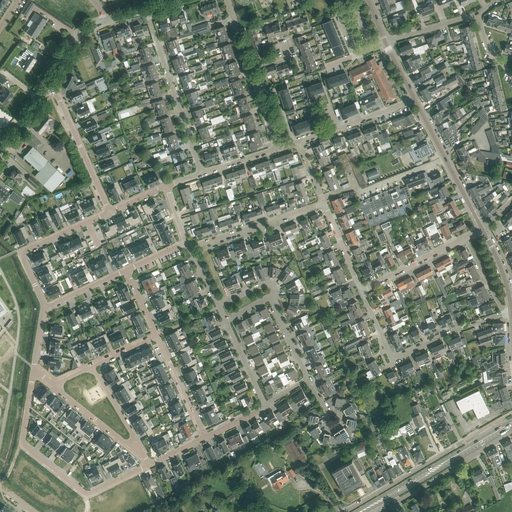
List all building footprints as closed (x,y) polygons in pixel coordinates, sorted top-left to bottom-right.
[(29,0),(21,12),(26,16),(35,4),(29,0)] [(379,0),(383,9),(390,6),(389,5),(394,4),(392,0),(379,0)] [(386,15),(390,13),(389,11),(395,9),(396,11),(405,8),(403,0),(394,4),(389,5),(390,6),(383,9),(385,13),(386,15)] [(429,5),(426,6),(429,14),(436,12),(435,11),(436,10),(431,0),(428,2),(429,5)] [(209,4),(212,13),(216,12),(216,14),(219,13),(216,2),(209,4)] [(204,16),(212,13),(209,4),(201,7),(204,16)] [(429,14),(426,6),(422,7),(421,4),(417,6),(420,12),(422,16),(423,17),(429,14)] [(400,16),(390,20),(393,26),(406,21),(404,15),(406,14),(405,11),(399,13),(400,16)] [(26,33),(35,38),(47,20),(35,12),(23,30),(26,33)] [(184,12),(178,14),(180,22),(186,20),(184,12)] [(178,14),(172,16),(174,24),(180,22),(178,14)] [(303,26),(309,24),(306,14),(303,15),(304,18),(300,19),(303,26)] [(492,27),(496,17),(496,15),(492,14),(491,18),(489,17),(486,24),(492,27)] [(293,21),(296,28),(303,26),(300,19),(300,17),(293,19),(293,21)] [(493,26),(499,27),(501,21),(498,20),(498,18),(496,17),(492,27),(493,26)] [(160,21),(162,28),(163,31),(166,30),(169,38),(176,37),(174,31),(171,32),(169,26),(166,18),(160,21)] [(289,31),(296,28),(293,21),(293,19),(289,20),(290,22),(287,23),(289,31)] [(324,28),(334,24),(332,20),(322,23),(324,28)] [(504,30),(507,21),(505,20),(504,22),(501,21),(499,27),(504,29),(504,30)] [(276,26),(273,27),(275,35),(279,34),(280,36),(283,35),(280,28),(279,22),(275,23),(276,26)] [(194,34),(199,32),(210,28),(208,23),(192,28),(193,32),(194,34)] [(290,33),(289,31),(287,23),(283,25),(284,27),(280,28),(283,35),(290,33)] [(141,38),(141,36),(148,34),(145,26),(141,27),(140,24),(134,27),(136,34),(138,40),(135,41),(136,43),(137,47),(141,46),(139,39),(141,38)] [(335,29),(334,24),(324,28),(326,33),(335,29)] [(121,28),(124,37),(125,40),(131,37),(128,26),(121,28)] [(215,33),(216,36),(226,33),(224,26),(212,30),(213,34),(215,33)] [(272,37),(275,35),(273,27),(269,28),(268,26),(265,27),(269,40),(272,39),(272,37)] [(464,34),(463,34),(461,35),(472,32),(471,26),(460,28),(461,32),(464,31),(464,34)] [(247,30),(250,37),(259,34),(258,30),(256,31),(255,27),(247,30)] [(121,28),(115,31),(118,38),(121,37),(121,38),(124,37),(121,28)] [(337,34),(335,29),(326,33),(328,38),(337,34)] [(116,48),(110,32),(101,35),(103,43),(105,48),(108,47),(109,50),(113,49),(115,56),(116,55),(117,58),(116,58),(117,61),(121,59),(117,47),(116,48)] [(472,32),(461,35),(462,41),(466,40),(473,38),(471,32),(472,32)] [(226,33),(216,36),(219,35),(220,39),(217,39),(218,42),(228,39),(226,33)] [(433,37),(428,39),(430,47),(437,45),(435,41),(443,38),(441,33),(433,36),(433,37)] [(250,37),(252,44),(261,40),(260,37),(259,34),(250,37)] [(339,39),(337,34),(328,38),(330,42),(339,39)] [(294,38),(297,45),(306,42),(305,39),(303,40),(302,36),(294,38)] [(463,47),(474,44),(473,38),(466,40),(467,43),(462,44),(463,47)] [(177,46),(179,45),(180,45),(179,42),(178,42),(177,39),(167,42),(169,49),(177,46)] [(330,42),(332,47),(341,43),(339,39),(330,42)] [(256,50),(260,48),(264,47),(261,40),(252,44),(254,50),(256,50)] [(300,48),(301,51),(309,49),(308,45),(311,44),(310,41),(306,42),(297,45),(298,48),(300,48)] [(343,48),(341,43),(332,47),(334,52),(343,48)] [(222,54),(224,53),(232,50),(230,44),(220,47),(222,54)] [(413,50),(411,44),(400,48),(402,55),(413,50)] [(465,53),(469,52),(476,50),(474,44),(463,47),(465,53)] [(102,54),(99,45),(91,48),(97,63),(98,63),(100,66),(104,64),(106,63),(104,59),(102,54)] [(179,45),(177,46),(169,49),(171,55),(181,51),(179,45)] [(141,53),(142,56),(150,53),(148,47),(137,50),(138,53),(141,53)] [(345,53),(343,48),(334,52),(336,57),(345,53)] [(24,52),(27,54),(24,59),(26,60),(22,67),(28,72),(32,66),(32,67),(33,64),(34,63),(36,61),(35,61),(36,60),(31,57),(33,53),(27,49),(24,52)] [(300,56),(301,59),(315,55),(314,51),(311,52),(309,49),(301,51),(302,55),(300,56)] [(234,56),(232,50),(224,53),(222,54),(224,60),(234,56)] [(152,59),(150,53),(142,56),(137,57),(139,64),(152,59)] [(304,61),(306,65),(314,62),(313,59),(316,58),(315,55),(301,59),(302,62),(304,61)] [(410,73),(416,69),(420,68),(420,67),(418,62),(422,60),(419,55),(411,58),(408,59),(404,61),(410,73)] [(173,60),(175,66),(183,63),(185,63),(183,56),(173,60)] [(468,61),(469,64),(480,61),(479,62),(477,56),(469,58),(469,60),(468,61)] [(374,74),(382,70),(380,66),(378,67),(374,58),(367,61),(368,64),(374,74)] [(104,64),(100,66),(102,71),(117,65),(115,60),(105,64),(104,64)] [(226,72),(231,70),(238,68),(236,61),(225,65),(225,68),(226,72)] [(447,61),(444,63),(432,69),(434,73),(446,67),(449,65),(451,65),(451,62),(448,63),(447,61)] [(469,64),(461,66),(462,69),(466,68),(473,67),(474,70),(481,68),(480,61),(469,64)] [(315,66),(314,62),(306,65),(307,69),(305,69),(306,73),(319,68),(318,65),(315,66)] [(185,63),(183,63),(175,66),(177,73),(187,69),(186,66),(185,63)] [(290,63),(283,65),(285,72),(286,74),(289,73),(289,71),(292,70),(290,63)] [(145,74),(148,73),(155,70),(153,64),(143,67),(145,74)] [(370,76),(374,74),(368,64),(360,67),(364,76),(369,73),(370,76)] [(275,65),(269,67),(271,74),(272,77),(275,76),(274,73),(278,72),(279,77),(276,67),(275,65)] [(283,65),(276,67),(279,77),(282,75),(282,73),(285,72),(283,65)] [(262,70),(265,79),(268,78),(268,76),(271,74),(269,67),(262,70)] [(356,79),(364,76),(360,67),(349,72),(351,75),(348,76),(352,85),(358,83),(356,79)] [(484,72),(485,76),(497,73),(496,67),(484,70),(484,72)] [(238,68),(231,70),(232,74),(229,74),(230,77),(240,74),(238,68)] [(147,80),(158,77),(155,70),(148,73),(145,74),(143,75),(144,78),(144,81),(147,80)] [(375,77),(379,85),(387,81),(382,70),(374,74),(370,76),(372,79),(375,77)] [(181,76),(183,83),(191,80),(194,79),(192,73),(181,76)] [(349,82),(346,73),(340,74),(343,83),(349,82)] [(420,73),(412,77),(415,83),(427,77),(425,74),(422,76),(420,73)] [(487,82),(490,81),(497,80),(496,74),(497,74),(497,73),(485,76),(487,76),(488,79),(486,79),(487,82)] [(68,74),(62,85),(64,86),(65,87),(66,88),(66,87),(68,88),(69,89),(70,87),(71,87),(72,88),(71,88),(73,92),(85,86),(84,83),(75,86),(74,85),(72,84),(75,78),(73,77),(72,76),(71,76),(69,75),(68,74)] [(338,85),(343,83),(340,74),(335,76),(338,85)] [(422,96),(425,101),(432,97),(431,95),(439,92),(457,83),(461,87),(465,84),(458,74),(447,81),(443,83),(444,85),(440,87),(422,96)] [(330,78),(333,87),(338,85),(335,76),(330,78)] [(422,96),(440,87),(444,85),(443,83),(447,81),(444,76),(441,77),(440,76),(435,79),(438,84),(428,89),(427,87),(419,91),(422,96)] [(328,89),(333,87),(330,78),(325,80),(328,89)] [(194,79),(191,80),(183,83),(185,89),(196,86),(194,79)] [(232,89),(235,88),(242,86),(240,79),(230,83),(232,89)] [(96,85),(94,81),(85,85),(87,89),(96,85)] [(379,85),(381,90),(378,92),(380,95),(391,89),(387,81),(379,85)] [(148,92),(151,91),(159,88),(157,82),(146,86),(148,92)] [(324,91),(321,82),(316,84),(319,93),(324,91)] [(287,84),(278,87),(279,92),(288,89),(287,84)] [(316,84),(311,86),(314,95),(319,93),(316,84)] [(13,95),(5,89),(1,85),(0,86),(0,90),(3,93),(0,96),(1,96),(0,98),(0,100),(6,105),(13,95)] [(244,92),(242,86),(235,88),(232,89),(234,96),(244,92)] [(306,88),(309,97),(314,95),(311,86),(306,88)] [(489,94),(493,93),(500,91),(499,86),(490,88),(491,90),(488,91),(489,94)] [(161,95),(159,88),(151,91),(148,92),(151,98),(161,95)] [(290,95),(288,89),(279,92),(279,93),(280,93),(281,98),(290,95)] [(376,100),(379,99),(375,89),(371,91),(372,93),(367,96),(372,106),(378,103),(376,100)] [(395,97),(391,89),(380,95),(381,97),(384,96),(387,101),(395,97)] [(81,91),(70,96),(71,99),(72,101),(73,103),(85,99),(81,91)] [(187,94),(189,100),(197,98),(196,94),(198,93),(197,91),(187,94)] [(491,100),(493,99),(501,97),(500,91),(493,93),(489,94),(490,96),(489,98),(489,100),(491,100)] [(292,100),(290,95),(281,98),(283,103),(292,100)] [(358,100),(362,107),(365,106),(366,109),(372,106),(367,96),(358,100)] [(239,103),(240,106),(248,103),(246,97),(236,100),(237,103),(239,103)] [(492,106),(496,105),(504,103),(503,103),(501,97),(493,99),(491,100),(492,106)] [(198,101),(197,98),(189,100),(191,107),(202,103),(201,100),(198,101)] [(76,109),(80,118),(91,113),(87,105),(92,103),(90,99),(82,103),(83,106),(80,107),(80,108),(76,109)] [(154,109),(157,108),(165,106),(163,99),(152,103),(154,109)] [(444,120),(451,115),(449,112),(444,114),(441,110),(447,107),(443,99),(437,103),(441,110),(432,116),(437,124),(444,120)] [(284,108),(285,108),(294,105),(292,100),(283,103),(285,108),(284,108)] [(350,106),(353,115),(358,113),(357,109),(360,108),(358,101),(354,102),(355,104),(350,106)] [(250,110),(248,103),(240,106),(238,107),(240,113),(250,110)] [(505,109),(504,103),(496,105),(492,106),(493,110),(497,109),(497,111),(505,109)] [(295,110),(294,105),(285,108),(286,113),(295,110)] [(165,106),(157,108),(158,112),(155,113),(156,116),(167,112),(165,106)] [(350,106),(345,108),(348,117),(348,116),(353,115),(350,106)] [(193,112),(195,118),(203,115),(205,114),(203,108),(193,112)] [(339,108),(335,110),(337,117),(341,115),(343,119),(348,117),(345,108),(340,109),(339,108)] [(481,118),(486,113),(483,108),(477,114),(481,118)] [(460,109),(451,115),(454,120),(460,116),(461,117),(464,115),(460,109)] [(391,126),(394,125),(395,126),(404,123),(406,127),(416,122),(412,113),(405,117),(404,115),(387,122),(389,127),(391,126)] [(91,117),(92,120),(83,124),(84,127),(84,128),(85,128),(86,132),(97,127),(95,122),(98,120),(96,114),(91,117)] [(205,114),(203,115),(195,118),(197,124),(210,120),(209,118),(207,119),(205,114)] [(245,120),(246,123),(254,121),(252,114),(242,118),(243,121),(245,120)] [(52,119),(46,115),(34,129),(41,136),(44,132),(42,130),(46,125),(53,130),(58,124),(52,120),(52,119)] [(162,123),(163,126),(171,123),(168,117),(158,120),(159,123),(162,123)] [(313,119),(307,120),(310,129),(316,128),(313,119)] [(305,131),(310,129),(307,120),(302,122),(305,131)] [(449,120),(438,126),(441,132),(440,132),(450,127),(449,126),(452,125),(449,120)] [(256,127),(254,121),(246,123),(242,125),(245,131),(256,127)] [(302,122),(297,124),(300,133),(305,131),(302,122)] [(171,123),(163,126),(164,129),(161,130),(162,133),(173,129),(171,123)] [(440,132),(444,139),(451,135),(450,132),(452,131),(451,130),(456,127),(454,123),(452,125),(449,126),(450,127),(440,132)] [(300,133),(297,124),(292,126),(295,135),(300,133)] [(199,129),(201,135),(209,133),(208,129),(210,129),(209,125),(199,129)] [(370,128),(374,138),(378,137),(380,140),(383,139),(381,133),(379,134),(376,126),(373,127),(372,126),(370,126),(370,127),(370,128)] [(367,129),(364,130),(368,141),(374,138),(370,128),(369,128),(369,127),(368,127),(367,128),(366,128),(367,129)] [(418,141),(424,137),(421,130),(414,134),(413,134),(412,130),(405,132),(407,136),(405,137),(406,142),(416,138),(418,141)] [(89,139),(91,143),(92,145),(95,144),(96,146),(114,138),(106,141),(102,133),(103,133),(103,132),(96,135),(92,137),(89,139)] [(247,136),(249,142),(250,142),(260,138),(258,132),(247,136)] [(360,132),(354,134),(357,143),(360,142),(361,143),(364,142),(360,132)] [(444,139),(448,147),(450,146),(451,147),(454,146),(454,144),(455,143),(455,142),(459,140),(457,138),(458,137),(456,134),(457,133),(456,132),(451,135),(444,139)] [(32,147),(23,157),(27,160),(39,171),(34,176),(51,192),(65,177),(36,150),(42,143),(34,137),(31,133),(24,140),(32,147)] [(210,136),(209,133),(201,135),(203,142),(214,138),(213,135),(210,136)] [(166,144),(168,143),(176,140),(174,134),(164,138),(162,139),(163,141),(165,140),(166,144)] [(354,134),(348,136),(352,147),(354,146),(354,144),(357,143),(354,134)] [(340,137),(337,138),(337,137),(336,137),(334,138),(334,139),(335,142),(332,143),(334,147),(334,148),(339,146),(340,145),(341,147),(347,145),(343,137),(340,138),(340,137)] [(262,145),(260,138),(250,142),(251,146),(250,146),(251,151),(256,149),(256,147),(262,145)] [(176,140),(168,143),(170,146),(167,147),(168,150),(179,147),(176,140)] [(398,149),(402,148),(404,147),(402,141),(396,143),(398,149)] [(228,144),(229,147),(232,155),(238,153),(234,142),(228,144)] [(415,147),(409,150),(415,162),(433,153),(427,142),(422,145),(421,144),(415,147)] [(100,149),(96,151),(98,157),(102,155),(103,157),(110,154),(109,152),(108,149),(111,148),(109,143),(99,147),(99,148),(100,148),(100,149)] [(500,154),(496,143),(491,145),(492,148),(491,152),(500,154)] [(225,157),(232,155),(229,147),(228,144),(222,147),(225,157)] [(456,150),(459,155),(467,151),(463,144),(459,146),(460,148),(456,150)] [(313,147),(316,153),(325,150),(324,147),(321,148),(320,145),(313,147)] [(210,150),(211,153),(214,161),(220,159),(217,148),(210,150)] [(185,158),(183,150),(175,153),(172,154),(173,158),(176,157),(177,160),(185,158)] [(317,157),(319,159),(328,156),(325,150),(316,153),(316,154),(315,154),(316,157),(317,157)] [(207,163),(214,161),(211,153),(208,154),(207,151),(204,152),(207,163)] [(459,162),(463,161),(463,160),(466,159),(467,160),(469,159),(471,159),(476,158),(479,157),(482,157),(483,151),(480,151),(479,153),(476,154),(476,153),(469,156),(467,151),(459,155),(462,161),(459,162)] [(293,155),(293,152),(286,154),(289,163),(298,161),(296,154),(293,155)] [(500,154),(491,152),(490,159),(503,161),(500,154)] [(340,161),(341,165),(344,171),(344,170),(345,170),(346,173),(353,170),(354,172),(360,169),(354,156),(353,156),(348,159),(345,153),(338,156),(339,158),(340,161)] [(286,154),(280,157),(283,165),(289,163),(289,164),(289,163),(286,154)] [(109,161),(101,164),(104,171),(115,166),(113,162),(117,160),(115,155),(107,158),(109,161)] [(321,166),(328,163),(330,162),(328,156),(319,159),(320,163),(319,163),(320,166),(321,166)] [(277,168),(283,165),(280,157),(274,159),(277,168)] [(463,161),(459,162),(462,170),(469,166),(467,161),(471,160),(471,159),(476,158),(471,159),(469,159),(467,160),(466,159),(463,160),(463,161)] [(272,171),(269,160),(263,162),(266,173),(272,171)] [(181,172),(181,171),(189,169),(186,162),(179,164),(179,165),(176,166),(177,169),(180,168),(181,172)] [(256,164),(259,172),(260,175),(266,173),(263,162),(256,164)] [(256,164),(250,167),(253,176),(256,175),(255,173),(259,172),(256,164)] [(324,172),(327,178),(335,174),(332,168),(334,168),(333,164),(325,168),(327,171),(324,172)] [(239,170),(241,178),(245,177),(245,178),(248,177),(245,168),(239,170)] [(11,181),(12,179),(17,183),(21,179),(19,177),(22,174),(16,169),(12,173),(10,171),(6,176),(11,180),(10,180),(11,181)] [(376,169),(367,173),(370,180),(379,177),(376,169)] [(159,170),(158,171),(155,172),(156,175),(146,179),(145,179),(149,187),(159,182),(160,182),(158,177),(161,176),(159,170)] [(239,170),(233,172),(235,180),(241,178),(239,170)] [(236,184),(235,180),(233,172),(226,174),(230,186),(236,184)] [(428,177),(429,176),(429,175),(426,175),(425,172),(423,173),(406,179),(409,188),(429,181),(430,180),(428,177)] [(429,176),(428,177),(430,180),(429,181),(431,185),(423,188),(425,192),(435,187),(433,184),(435,183),(443,179),(439,172),(431,175),(431,176),(429,176)] [(329,184),(336,181),(338,180),(335,174),(327,178),(329,184)] [(128,179),(133,190),(139,188),(137,185),(140,183),(137,175),(128,179)] [(472,198),(473,198),(485,193),(484,192),(489,189),(492,188),(489,182),(487,177),(479,175),(482,183),(468,190),(472,198)] [(30,176),(27,180),(36,188),(39,184),(30,176)] [(215,178),(218,185),(221,184),(221,186),(225,185),(222,176),(215,178)] [(215,178),(209,180),(211,188),(212,190),(216,189),(215,186),(218,185),(215,178)] [(133,190),(128,179),(119,183),(123,191),(126,190),(127,193),(133,190)] [(212,190),(211,188),(209,180),(203,182),(206,192),(212,190)] [(338,180),(336,181),(329,184),(332,190),(340,186),(338,180)] [(122,193),(117,181),(113,183),(115,185),(108,188),(110,193),(112,197),(113,200),(119,198),(118,195),(122,193)] [(296,184),(298,190),(304,188),(302,182),(296,184)] [(400,189),(398,185),(395,187),(397,191),(401,200),(403,206),(406,214),(413,211),(409,203),(405,205),(403,199),(407,197),(404,188),(400,189)] [(0,197),(0,198),(0,197),(0,200),(2,202),(4,201),(8,196),(9,197),(18,204),(22,198),(13,191),(10,195),(9,194),(0,186),(0,197)] [(183,196),(190,193),(190,190),(191,189),(190,186),(181,190),(183,196)] [(440,188),(439,186),(429,191),(432,196),(439,192),(442,197),(449,194),(445,186),(440,188)] [(307,195),(304,188),(298,190),(290,193),(291,196),(299,194),(300,197),(307,195)] [(391,193),(395,203),(397,208),(400,216),(406,214),(403,206),(399,207),(397,202),(401,200),(397,191),(394,192),(392,188),(389,189),(391,193)] [(473,198),(475,203),(481,199),(480,198),(486,195),(487,194),(487,193),(490,192),(489,189),(484,192),(485,193),(473,198)] [(263,194),(269,192),(268,190),(259,193),(262,204),(266,203),(263,194)] [(383,192),(385,196),(389,205),(391,211),(394,218),(400,216),(397,208),(393,210),(391,204),(395,203),(391,193),(388,194),(386,190),(383,192)] [(183,196),(185,202),(192,199),(190,193),(183,196)] [(385,213),(388,220),(394,218),(391,211),(387,212),(385,207),(389,205),(385,196),(382,197),(380,193),(377,194),(379,198),(383,208),(385,213)] [(482,201),(481,199),(475,203),(478,208),(484,205),(492,199),(494,197),(491,194),(484,198),(485,200),(482,201)] [(495,202),(501,196),(499,194),(496,196),(496,195),(494,197),(492,199),(495,202)] [(300,204),(301,207),(307,205),(306,202),(309,201),(307,195),(300,197),(299,197),(300,200),(301,200),(302,203),(300,204)] [(373,201),(377,210),(379,216),(382,222),(388,220),(385,213),(381,215),(379,209),(383,208),(379,198),(376,199),(374,195),(371,197),(373,201)] [(98,204),(94,197),(86,201),(91,211),(96,208),(95,206),(98,204)] [(332,201),(334,207),(343,203),(341,197),(338,199),(338,198),(332,201)] [(373,218),(376,225),(382,222),(379,216),(375,217),(373,212),(377,210),(373,201),(370,202),(368,198),(365,199),(367,203),(371,213),(373,218)] [(193,203),(192,199),(185,202),(187,208),(191,207),(191,210),(206,205),(205,202),(198,205),(197,202),(193,203)] [(149,202),(141,206),(146,214),(147,214),(154,210),(152,207),(156,205),(154,200),(152,201),(151,200),(149,201),(149,202)] [(276,204),(273,205),(275,212),(281,210),(279,203),(278,200),(275,201),(276,204)] [(359,202),(370,227),(376,225),(373,218),(369,220),(367,214),(371,213),(367,203),(364,204),(362,200),(359,202)] [(449,207),(450,210),(456,207),(453,200),(447,203),(448,204),(444,206),(445,209),(449,207)] [(85,213),(91,211),(86,201),(81,203),(80,201),(77,203),(79,208),(80,208),(81,210),(83,209),(85,213)] [(279,203),(281,210),(287,208),(285,201),(279,203)] [(275,212),(273,205),(272,202),(269,203),(270,206),(266,207),(269,214),(275,212)] [(343,203),(334,207),(337,213),(343,210),(342,208),(345,206),(343,203)] [(431,205),(434,213),(439,211),(438,209),(439,208),(437,203),(436,203),(431,205)] [(492,215),(498,209),(492,204),(487,209),(486,209),(492,215)] [(346,211),(347,214),(361,208),(360,205),(356,207),(346,211)] [(434,213),(431,205),(425,207),(426,211),(428,211),(433,224),(438,222),(434,213)] [(254,207),(257,218),(264,216),(262,209),(258,210),(257,206),(254,207)] [(487,219),(492,215),(486,209),(487,209),(484,206),(479,210),(487,219)] [(54,208),(55,210),(50,212),(55,225),(61,222),(60,220),(63,218),(58,207),(54,208)] [(69,208),(75,221),(80,219),(80,218),(81,218),(79,215),(82,214),(81,210),(80,208),(79,208),(71,212),(69,207),(69,208)] [(252,212),(249,213),(251,220),(257,218),(254,207),(251,208),(252,212)] [(456,207),(450,210),(452,213),(448,215),(449,218),(453,216),(454,217),(460,214),(456,207)] [(70,223),(75,221),(69,208),(61,211),(66,222),(69,220),(70,223)] [(132,216),(128,218),(132,225),(132,226),(141,222),(135,209),(130,212),(132,216)] [(154,210),(147,214),(151,222),(162,217),(159,212),(155,214),(154,210)] [(17,218),(15,221),(16,224),(25,220),(21,211),(18,216),(17,218)] [(45,212),(45,214),(40,217),(41,219),(46,229),(46,230),(52,227),(52,226),(50,222),(53,221),(48,211),(45,212)] [(245,222),(251,220),(249,213),(247,214),(246,213),(242,214),(245,222)] [(230,215),(231,217),(234,226),(240,224),(238,216),(234,217),(234,214),(230,215)] [(318,214),(311,217),(315,226),(319,225),(318,224),(321,223),(320,220),(324,218),(323,215),(319,217),(318,214)] [(339,217),(341,223),(350,219),(347,214),(345,215),(339,217)] [(123,215),(118,217),(123,229),(132,225),(128,218),(125,219),(123,215)] [(501,221),(507,227),(507,228),(511,223),(511,224),(511,223),(504,216),(505,217),(501,221)] [(115,224),(112,226),(115,233),(115,232),(123,229),(118,217),(113,220),(115,224)] [(225,219),(225,221),(227,228),(234,226),(231,217),(225,219)] [(225,221),(225,219),(224,218),(218,220),(221,230),(227,228),(225,221)] [(42,232),(36,219),(30,222),(30,223),(27,224),(31,232),(34,230),(36,235),(42,232)] [(311,229),(307,219),(301,222),(303,228),(306,227),(307,230),(311,229)] [(341,223),(344,229),(350,226),(352,225),(350,219),(341,223)] [(365,222),(367,222),(366,219),(361,221),(353,224),(354,227),(353,228),(365,222)] [(164,220),(154,225),(156,230),(167,225),(164,220)] [(458,220),(454,222),(456,227),(450,230),(452,234),(466,227),(463,220),(459,222),(458,220)] [(383,230),(392,226),(390,221),(381,225),(383,230)] [(364,227),(363,225),(367,223),(367,222),(365,222),(353,228),(354,230),(346,233),(347,236),(346,237),(347,240),(357,236),(355,230),(364,227)] [(106,223),(101,225),(107,238),(116,234),(115,232),(115,233),(112,226),(108,227),(106,223)] [(207,224),(208,227),(210,234),(217,231),(214,223),(211,225),(210,223),(207,224)] [(296,223),(290,226),(292,232),(298,230),(296,223)] [(440,227),(445,237),(451,234),(447,224),(440,227)] [(167,225),(156,230),(158,235),(169,230),(167,225)] [(429,226),(425,228),(429,235),(430,238),(432,237),(435,242),(442,239),(437,229),(435,225),(430,228),(429,226)] [(20,230),(14,233),(19,244),(25,241),(24,239),(29,237),(24,226),(19,228),(20,230)] [(294,235),(292,232),(290,226),(284,228),(286,234),(287,234),(288,237),(294,235)] [(208,227),(202,229),(204,236),(210,234),(208,227)] [(198,238),(204,236),(202,229),(195,231),(198,238)] [(169,230),(158,235),(161,240),(171,235),(169,230)] [(286,239),(284,235),(285,237),(282,238),(280,232),(276,233),(276,234),(275,235),(278,244),(283,242),(284,245),(288,244),(286,239)] [(418,234),(419,238),(421,241),(425,249),(428,247),(427,246),(430,245),(426,238),(424,239),(421,232),(418,234)] [(273,245),(278,244),(275,235),(273,235),(273,234),(269,236),(271,242),(268,243),(267,241),(271,250),(274,249),(273,245)] [(306,240),(307,243),(316,239),(319,244),(322,242),(328,240),(326,234),(320,237),(318,238),(317,235),(316,236),(308,239),(306,240)] [(171,235),(161,240),(163,245),(170,242),(171,243),(173,241),(174,240),(171,235)] [(350,242),(351,245),(359,242),(360,244),(365,241),(366,241),(364,239),(359,241),(359,239),(360,239),(358,235),(357,236),(347,240),(349,243),(350,242)] [(79,237),(74,239),(78,248),(79,250),(87,246),(85,240),(81,241),(79,237)] [(149,237),(140,241),(145,252),(151,249),(149,245),(152,243),(149,237)] [(503,241),(506,246),(511,243),(511,238),(511,239),(510,237),(503,241)] [(259,241),(258,241),(261,250),(264,249),(266,252),(271,250),(267,241),(268,243),(265,244),(263,238),(259,239),(259,241)] [(416,243),(419,250),(422,249),(422,250),(425,249),(421,241),(419,238),(415,240),(417,243),(416,243)] [(69,241),(69,242),(73,250),(78,248),(74,239),(69,242),(69,241)] [(322,242),(319,244),(320,248),(324,246),(325,248),(331,246),(328,240),(322,242)] [(140,241),(135,244),(140,254),(145,252),(140,241)] [(241,243),(239,244),(243,253),(246,251),(246,252),(248,255),(252,253),(254,257),(249,244),(250,246),(247,247),(244,241),(240,242),(241,243)] [(249,244),(254,257),(258,255),(258,252),(258,251),(261,250),(258,241),(256,242),(256,241),(252,242),(254,248),(251,249),(249,244)] [(361,253),(364,252),(365,251),(367,250),(365,245),(367,244),(365,241),(360,244),(361,246),(359,247),(353,250),(356,256),(361,253)] [(69,242),(64,244),(69,254),(68,254),(69,255),(74,252),(73,250),(69,242)] [(240,254),(243,253),(239,244),(238,244),(237,243),(233,245),(236,251),(233,252),(232,250),(235,259),(240,258),(240,254)] [(61,251),(58,252),(61,259),(64,257),(64,256),(68,254),(69,254),(64,244),(59,247),(61,251)] [(135,244),(126,248),(129,254),(132,252),(134,257),(140,254),(135,244)] [(409,246),(403,249),(407,257),(414,253),(411,248),(410,248),(409,246)] [(224,250),(222,250),(226,259),(231,257),(232,261),(235,259),(232,250),(233,252),(230,253),(227,247),(223,248),(224,250)] [(380,251),(381,254),(383,260),(385,259),(389,266),(390,265),(391,266),(394,265),(393,264),(395,263),(391,256),(386,247),(382,250),(380,251)] [(125,248),(116,252),(122,264),(123,263),(123,264),(126,262),(127,261),(124,255),(128,254),(125,248)] [(407,257),(403,249),(402,249),(402,248),(397,250),(399,254),(397,255),(400,260),(407,257)] [(462,248),(457,251),(458,253),(460,253),(463,259),(469,256),(466,249),(463,250),(462,248)] [(217,262),(218,266),(227,262),(226,259),(222,250),(221,251),(220,250),(216,251),(219,257),(216,259),(215,257),(212,258),(214,263),(217,262)] [(323,255),(326,261),(329,260),(336,257),(333,250),(323,255)] [(366,255),(365,251),(364,252),(361,253),(356,256),(358,261),(363,259),(364,262),(369,260),(367,255),(366,255)] [(35,256),(32,258),(35,263),(41,260),(42,264),(48,261),(44,252),(39,254),(39,253),(34,255),(35,256)] [(116,252),(107,256),(110,262),(113,261),(116,267),(122,264),(116,252)] [(105,256),(96,260),(101,272),(107,269),(104,263),(107,262),(105,256)] [(329,260),(326,261),(325,261),(327,266),(329,265),(330,267),(338,263),(336,257),(329,260)] [(442,261),(445,266),(448,265),(449,267),(453,265),(449,257),(442,261)] [(96,260),(87,264),(90,270),(93,269),(96,274),(97,274),(98,275),(100,273),(100,272),(101,272),(96,260)] [(384,269),(382,264),(380,260),(376,262),(376,263),(373,265),(377,272),(384,269)] [(458,269),(461,267),(463,266),(469,263),(467,260),(465,261),(456,265),(458,269)] [(439,272),(443,270),(446,268),(445,266),(442,261),(435,265),(439,272)] [(182,262),(174,266),(177,274),(181,273),(189,269),(189,267),(190,267),(188,263),(182,266),(181,263),(182,262)] [(44,269),(38,272),(40,277),(52,272),(48,263),(42,266),(44,269)] [(374,271),(371,264),(367,266),(368,268),(362,271),(365,278),(372,275),(371,272),(374,271)] [(471,274),(477,271),(473,264),(466,268),(468,272),(467,273),(469,276),(471,274)] [(85,266),(77,270),(82,282),(83,282),(84,281),(84,282),(87,281),(86,280),(88,279),(85,274),(88,272),(85,266)] [(255,274),(258,273),(256,269),(257,269),(255,266),(252,267),(253,271),(248,273),(251,281),(253,281),(253,282),(257,280),(255,274)] [(265,275),(270,275),(271,268),(270,268),(265,267),(262,268),(262,267),(257,269),(256,269),(258,273),(260,278),(265,276),(265,275)] [(276,275),(280,278),(284,272),(279,269),(276,268),(276,267),(270,267),(270,268),(271,268),(270,275),(269,276),(275,277),(276,275)] [(285,281),(287,285),(294,281),(291,277),(289,275),(292,270),(287,267),(284,272),(280,278),(279,279),(284,282),(285,281)] [(423,271),(427,278),(434,275),(430,267),(423,271)] [(333,279),(336,277),(343,275),(340,268),(334,271),(334,273),(331,275),(333,279)] [(182,276),(179,278),(181,283),(190,279),(190,278),(188,279),(187,277),(193,274),(191,270),(190,270),(189,269),(181,273),(182,276)] [(77,270),(68,274),(71,280),(74,279),(77,285),(82,282),(77,270)] [(250,282),(251,281),(248,273),(243,275),(241,271),(238,272),(242,281),(241,279),(244,278),(246,285),(250,283),(250,282)] [(423,271),(416,274),(420,282),(427,278),(423,271)] [(473,277),(469,280),(467,280),(469,285),(476,283),(475,281),(480,278),(477,271),(471,274),(473,277)] [(52,272),(40,277),(40,278),(41,278),(41,279),(40,279),(42,282),(43,283),(49,281),(50,284),(56,281),(52,272)] [(234,278),(231,279),(234,288),(236,287),(236,288),(240,287),(238,280),(241,279),(241,281),(242,281),(238,272),(234,274),(234,277),(234,278)] [(147,279),(142,281),(144,287),(154,282),(154,283),(157,282),(154,276),(153,276),(152,274),(146,276),(147,279)] [(343,275),(336,277),(338,281),(336,282),(338,285),(346,281),(343,275)] [(226,277),(221,279),(225,288),(224,286),(227,285),(229,291),(233,289),(233,288),(234,288),(231,279),(228,280),(228,279),(226,277)] [(411,277),(404,281),(407,286),(408,288),(411,287),(415,285),(411,277)] [(447,294),(442,284),(438,277),(435,278),(444,295),(447,294)] [(190,279),(181,283),(185,291),(197,285),(196,284),(197,283),(196,279),(190,282),(188,280),(190,279)] [(291,290),(291,295),(299,295),(299,294),(298,289),(297,287),(298,286),(295,281),(294,281),(287,285),(290,291),(291,290)] [(408,288),(407,286),(404,281),(397,284),(401,292),(404,290),(408,288)] [(54,288),(48,291),(50,297),(53,296),(54,297),(58,295),(58,294),(63,291),(59,282),(52,285),(54,288)] [(154,282),(144,287),(147,293),(152,290),(153,293),(159,290),(158,287),(157,288),(157,287),(154,283),(154,282)] [(117,290),(115,291),(118,297),(129,292),(127,286),(126,286),(123,287),(122,284),(116,287),(117,290)] [(197,285),(185,291),(189,299),(198,295),(196,296),(194,293),(201,290),(199,286),(198,287),(197,285)] [(478,288),(474,290),(477,295),(481,294),(487,291),(484,285),(478,288)] [(426,301),(423,295),(421,291),(419,286),(416,287),(423,302),(426,301)] [(343,300),(352,296),(349,289),(342,292),(340,288),(331,292),(333,298),(335,297),(336,298),(330,300),(334,308),(341,304),(344,303),(343,300)] [(390,288),(384,291),(388,300),(391,298),(391,297),(394,295),(390,288)] [(156,297),(151,300),(153,305),(164,300),(162,295),(165,294),(163,290),(161,291),(154,294),(156,297)] [(390,303),(388,300),(384,291),(377,294),(380,300),(382,299),(383,300),(384,302),(382,303),(384,307),(390,303),(390,304),(390,303)] [(476,298),(470,300),(472,306),(479,304),(486,301),(485,299),(490,297),(487,291),(481,294),(477,295),(475,296),(476,298)] [(129,292),(118,297),(121,304),(120,305),(121,305),(130,301),(129,298),(131,297),(129,292)] [(292,301),(290,305),(297,308),(299,303),(299,301),(300,300),(300,294),(299,294),(299,295),(291,295),(290,295),(290,301),(292,301)] [(198,295),(189,299),(191,303),(191,302),(195,311),(203,308),(202,307),(207,304),(204,298),(202,299),(201,297),(197,299),(196,296),(198,295)] [(105,298),(100,300),(105,311),(113,307),(110,299),(107,301),(105,298)] [(384,310),(387,316),(387,317),(396,313),(393,307),(401,303),(402,305),(403,304),(400,298),(397,300),(390,303),(390,304),(391,307),(390,307),(390,308),(384,310)] [(164,300),(153,305),(156,310),(155,310),(156,310),(161,308),(162,311),(171,307),(170,303),(167,304),(165,299),(164,300)] [(92,305),(97,314),(105,311),(100,300),(94,303),(96,306),(93,307),(92,305)] [(130,301),(121,305),(122,308),(121,308),(124,314),(126,313),(130,311),(130,312),(134,310),(133,309),(136,308),(137,308),(134,302),(133,302),(129,304),(128,302),(130,301)] [(348,307),(348,308),(350,312),(360,308),(358,304),(357,304),(356,302),(356,301),(350,304),(351,306),(348,307)] [(480,313),(480,315),(493,311),(490,303),(482,306),(481,304),(477,306),(478,308),(476,309),(477,314),(480,313)] [(88,304),(83,306),(88,317),(96,313),(96,314),(97,314),(92,305),(90,307),(88,304)] [(288,311),(286,312),(291,318),(293,316),(294,314),(295,314),(298,309),(297,308),(290,305),(289,305),(287,310),(288,311)] [(79,313),(77,315),(81,323),(80,322),(83,321),(83,319),(88,317),(83,306),(77,309),(79,313)] [(271,323),(273,322),(267,311),(268,310),(267,309),(266,308),(261,311),(256,313),(256,314),(259,320),(265,317),(268,324),(269,324),(271,323)] [(342,326),(353,322),(352,319),(362,315),(361,312),(360,308),(350,312),(348,313),(350,319),(341,323),(342,326)] [(159,320),(158,320),(159,323),(160,322),(161,324),(173,319),(168,309),(163,312),(164,315),(158,318),(159,320)] [(72,312),(67,315),(72,326),(77,323),(78,324),(81,323),(77,315),(77,316),(74,317),(72,312)] [(134,312),(127,316),(129,319),(131,318),(135,325),(143,322),(139,314),(135,315),(134,312)] [(390,323),(399,319),(396,313),(387,317),(390,323)] [(260,321),(259,320),(256,314),(252,316),(246,319),(247,320),(250,327),(253,334),(257,332),(258,332),(257,329),(257,330),(254,324),(260,321)] [(294,321),(295,324),(302,321),(302,320),(309,317),(307,314),(294,321)] [(208,316),(204,318),(208,327),(204,329),(206,332),(215,328),(213,329),(211,326),(215,324),(214,322),(217,321),(214,315),(211,316),(209,317),(208,316)] [(441,316),(442,319),(439,321),(442,328),(448,325),(445,318),(444,315),(441,316)] [(453,323),(454,323),(451,316),(445,318),(448,325),(451,324),(451,325),(453,324),(453,323)] [(247,337),(244,330),(250,327),(247,320),(237,325),(237,326),(237,327),(238,327),(243,339),(245,338),(247,337)] [(355,324),(358,331),(368,327),(366,323),(364,320),(355,324)] [(300,331),(309,327),(308,324),(304,326),(302,321),(295,324),(294,324),(294,326),(293,326),(295,330),(301,327),(302,330),(300,331)] [(136,328),(135,329),(137,334),(136,335),(138,338),(145,335),(143,332),(147,330),(143,322),(135,325),(136,328)] [(437,330),(434,323),(431,324),(430,322),(427,324),(431,332),(434,331),(434,332),(437,331),(437,330)] [(274,328),(271,323),(269,324),(268,324),(257,329),(258,332),(259,333),(266,330),(269,336),(276,333),(274,328)] [(51,326),(50,332),(50,333),(50,332),(55,333),(54,336),(62,338),(63,334),(61,334),(62,328),(59,327),(60,325),(54,324),(54,326),(51,326)] [(425,335),(431,332),(427,324),(421,326),(425,335)] [(477,333),(479,340),(499,333),(498,332),(499,332),(499,331),(499,324),(494,324),(494,326),(491,327),(492,328),(477,333)] [(119,330),(109,335),(113,344),(114,344),(114,343),(124,339),(123,337),(126,336),(122,326),(118,328),(119,330)] [(311,326),(309,327),(300,331),(301,331),(302,330),(304,333),(298,336),(299,340),(300,339),(301,341),(312,336),(313,335),(311,331),(312,329),(311,326)] [(368,327),(358,331),(360,335),(363,334),(364,336),(370,334),(369,331),(368,327)] [(215,328),(206,332),(207,335),(210,334),(212,340),(223,334),(220,329),(214,332),(213,329),(215,328)] [(411,332),(415,339),(421,337),(418,329),(411,332)] [(178,330),(166,336),(167,336),(169,341),(178,337),(180,336),(178,330)] [(336,330),(330,332),(334,342),(340,339),(336,330)] [(260,336),(259,333),(258,332),(257,332),(253,334),(247,337),(245,338),(247,343),(249,348),(256,345),(254,339),(260,336)] [(106,333),(98,337),(103,348),(108,346),(107,343),(110,342),(106,333)] [(271,340),(274,346),(281,343),(276,333),(269,336),(262,339),(263,342),(264,344),(271,340)] [(390,336),(393,342),(405,337),(404,336),(403,337),(402,334),(398,336),(397,333),(390,336)] [(496,345),(504,344),(504,335),(499,335),(499,333),(479,340),(481,346),(493,341),(495,341),(496,345)] [(308,347),(317,343),(315,340),(314,341),(312,336),(301,341),(302,342),(301,343),(302,346),(309,344),(310,346),(308,347)] [(459,336),(453,339),(457,347),(459,350),(460,354),(463,353),(461,348),(464,346),(459,336)] [(50,341),(49,346),(59,348),(61,339),(52,337),(51,340),(50,340),(50,341)] [(98,337),(89,341),(92,348),(93,350),(96,348),(97,351),(98,351),(103,349),(103,348),(98,337)] [(178,337),(169,341),(171,346),(180,342),(178,337)] [(362,337),(350,344),(351,347),(354,345),(364,340),(362,337)] [(406,339),(405,337),(393,342),(395,348),(402,345),(401,341),(406,339)] [(220,339),(211,343),(213,348),(217,347),(218,350),(228,345),(225,340),(219,343),(218,340),(220,339)] [(453,339),(451,340),(448,341),(451,350),(454,349),(456,351),(459,350),(457,347),(453,339)] [(81,345),(86,355),(91,352),(90,350),(92,348),(89,341),(81,345)] [(180,342),(171,346),(174,351),(185,346),(182,341),(180,342)] [(80,342),(72,346),(73,349),(76,355),(76,354),(78,353),(80,357),(86,355),(81,345),(80,342)] [(265,346),(264,344),(263,342),(256,345),(249,348),(254,358),(261,355),(258,349),(265,346)] [(360,352),(361,352),(370,349),(368,342),(361,345),(358,347),(360,352)] [(274,346),(267,349),(268,352),(269,354),(276,350),(279,356),(285,353),(281,343),(274,346)] [(308,355),(309,357),(317,353),(316,350),(319,347),(317,343),(308,347),(310,346),(311,349),(305,352),(307,356),(308,355)] [(443,343),(437,346),(440,353),(442,356),(444,355),(443,352),(446,350),(443,343)] [(182,353),(177,355),(177,356),(179,360),(189,356),(187,351),(191,349),(189,345),(180,349),(182,353)] [(49,346),(48,352),(51,352),(51,356),(60,357),(61,353),(58,352),(59,348),(49,346)] [(442,356),(440,353),(437,346),(431,348),(434,355),(436,359),(442,356)] [(146,349),(145,349),(149,358),(154,356),(150,347),(149,347),(148,347),(145,348),(146,349)] [(140,351),(144,360),(149,358),(145,349),(140,351)] [(225,349),(216,354),(217,357),(220,356),(222,361),(233,356),(230,350),(224,353),(223,351),(225,350),(225,349)] [(372,355),(370,349),(361,352),(363,358),(372,355)] [(482,363),(486,371),(498,365),(497,364),(505,363),(505,352),(500,353),(499,350),(492,351),(492,360),(488,362),(487,360),(482,363)] [(140,352),(135,354),(139,364),(145,361),(144,360),(140,351),(139,351),(140,352)] [(270,356),(269,354),(268,352),(261,355),(254,358),(259,368),(265,365),(266,365),(263,359),(270,356)] [(421,355),(425,363),(426,366),(429,365),(428,364),(432,362),(427,352),(421,355)] [(283,366),(287,365),(290,363),(285,353),(279,356),(271,359),(272,362),(273,364),(281,360),(283,366)] [(316,363),(324,359),(322,355),(319,355),(318,356),(317,353),(309,357),(309,358),(308,359),(310,363),(316,360),(317,362),(316,363)] [(135,354),(130,356),(134,366),(135,366),(139,364),(135,354)] [(189,356),(179,360),(181,365),(187,363),(188,366),(197,362),(195,358),(192,360),(190,355),(189,356)] [(419,366),(425,363),(421,355),(415,357),(419,366)] [(480,355),(472,359),(475,366),(479,364),(478,360),(481,359),(480,355)] [(130,356),(125,359),(130,370),(135,367),(135,366),(134,366),(130,356)] [(48,359),(47,366),(50,366),(50,368),(56,369),(57,367),(60,368),(62,358),(54,357),(53,360),(48,359)] [(315,371),(316,373),(325,369),(322,364),(326,362),(324,359),(316,363),(318,363),(319,365),(313,368),(314,372),(315,371)] [(230,360),(221,364),(222,368),(223,369),(226,369),(227,368),(228,371),(238,367),(235,361),(229,364),(228,361),(230,360)] [(368,364),(371,369),(378,365),(374,360),(368,364)] [(407,364),(406,364),(409,372),(410,374),(416,371),(412,362),(411,362),(411,361),(408,362),(409,363),(408,363),(407,364)] [(273,364),(272,362),(266,365),(265,365),(259,368),(263,378),(266,377),(270,375),(267,369),(274,366),(273,364)] [(287,365),(291,372),(284,374),(285,375),(288,381),(298,376),(298,375),(298,374),(297,374),(291,362),(290,363),(287,365)] [(162,363),(150,369),(153,374),(155,373),(164,369),(162,364),(162,363)] [(439,374),(434,363),(432,364),(437,375),(438,376),(440,376),(439,374)] [(400,367),(402,372),(401,372),(403,379),(411,376),(410,374),(409,372),(406,364),(403,366),(403,365),(400,366),(400,367)] [(185,375),(186,379),(187,378),(187,379),(197,375),(198,375),(195,369),(197,369),(195,365),(189,368),(191,371),(185,374),(185,375)] [(378,365),(371,369),(366,373),(367,375),(371,373),(372,376),(365,380),(367,383),(369,382),(373,379),(380,375),(378,373),(381,371),(378,365)] [(499,378),(506,377),(506,372),(495,373),(495,370),(499,369),(498,365),(486,371),(487,380),(492,379),(493,381),(499,380),(499,378)] [(105,376),(104,376),(105,379),(106,378),(107,380),(117,374),(114,368),(104,374),(105,376)] [(164,369),(155,373),(157,378),(166,374),(164,369)] [(323,379),(332,375),(333,375),(332,372),(330,372),(330,371),(327,372),(326,372),(325,369),(316,373),(317,374),(316,375),(317,379),(324,376),(325,378),(323,379)] [(235,371),(224,376),(227,381),(232,379),(233,382),(243,377),(240,372),(234,375),(233,372),(235,371)] [(288,382),(288,381),(285,375),(285,376),(279,378),(276,371),(271,373),(275,381),(276,381),(278,387),(283,384),(288,382)] [(393,372),(387,374),(390,382),(394,380),(394,382),(400,380),(397,371),(394,372),(393,372)] [(107,380),(110,385),(116,382),(118,385),(123,381),(118,373),(117,374),(107,380)] [(157,378),(155,379),(158,384),(169,379),(166,374),(157,378)] [(187,379),(190,385),(196,382),(198,385),(203,383),(202,380),(200,381),(197,375),(187,379)] [(322,391),(330,386),(333,384),(330,380),(333,378),(332,375),(323,379),(323,380),(325,379),(326,381),(318,387),(320,390),(321,390),(322,391)] [(270,384),(266,377),(263,378),(262,379),(267,390),(267,391),(268,392),(268,393),(279,388),(278,387),(276,381),(275,381),(270,384)] [(494,388),(494,387),(489,389),(488,386),(492,384),(500,384),(507,383),(506,377),(499,378),(499,380),(493,381),(486,383),(483,385),(485,391),(487,391),(494,388)] [(240,381),(231,385),(233,391),(236,390),(237,390),(238,392),(240,391),(248,388),(245,382),(239,385),(238,383),(240,382),(240,381)] [(121,388),(115,392),(116,393),(115,394),(117,396),(118,396),(118,397),(129,391),(124,382),(119,385),(121,388)] [(162,383),(157,386),(161,395),(173,390),(170,384),(164,386),(162,383)] [(203,386),(193,390),(193,391),(196,396),(204,392),(206,391),(203,386)] [(329,397),(330,397),(338,392),(336,389),(333,391),(330,386),(322,391),(323,393),(322,393),(324,397),(330,393),(331,396),(329,397)] [(39,393),(35,398),(43,404),(47,399),(45,396),(49,391),(44,387),(42,390),(41,389),(38,393),(39,393)] [(494,392),(495,395),(497,394),(498,395),(508,392),(506,387),(495,390),(494,388),(487,391),(488,393),(490,393),(491,393),(494,392)] [(173,390),(161,395),(165,404),(171,401),(169,398),(175,395),(174,394),(175,393),(174,391),(173,391),(173,390)] [(457,400),(462,413),(471,408),(471,407),(472,407),(474,408),(474,409),(478,418),(478,419),(490,413),(481,393),(479,391),(480,390),(479,390),(479,391),(477,392),(476,391),(457,401),(457,400)] [(129,391),(118,397),(122,403),(121,403),(122,403),(127,400),(129,402),(134,399),(129,391)] [(310,403),(313,401),(308,393),(309,395),(306,396),(303,391),(299,393),(300,394),(298,395),(303,403),(308,400),(310,403)] [(204,392),(196,396),(198,401),(207,396),(204,392)] [(245,392),(236,396),(237,400),(238,400),(242,409),(250,405),(249,404),(254,402),(251,396),(249,397),(248,395),(247,395),(245,392)] [(293,402),(293,403),(298,411),(301,409),(299,406),(303,403),(298,395),(297,396),(296,395),(293,397),(296,403),(294,404),(293,402)] [(341,406),(342,399),(337,397),(335,395),(326,400),(330,406),(335,405),(334,407),(340,408),(341,406)] [(207,396),(198,401),(200,406),(209,402),(207,396)] [(48,400),(44,405),(52,411),(60,401),(60,400),(59,400),(59,399),(57,397),(56,398),(55,397),(51,402),(48,400)] [(509,397),(503,399),(491,404),(494,410),(505,406),(505,407),(506,407),(506,408),(507,408),(508,408),(509,408),(510,408),(511,408),(511,407),(511,406),(511,405),(511,403),(511,400),(510,401),(509,397)] [(341,406),(345,409),(343,410),(347,415),(348,414),(354,410),(355,410),(351,405),(352,403),(346,402),(346,400),(342,399),(341,406)] [(60,401),(52,411),(59,417),(64,411),(61,409),(65,404),(60,400),(60,401)] [(295,413),(298,411),(293,403),(292,403),(293,404),(291,406),(287,400),(284,403),(284,404),(283,405),(288,412),(293,409),(295,413)] [(171,401),(165,404),(166,407),(169,406),(172,411),(181,407),(181,406),(182,405),(180,402),(179,403),(179,401),(172,404),(171,401)] [(137,403),(126,409),(127,411),(126,412),(127,414),(128,414),(129,415),(135,412),(137,415),(142,411),(137,403)] [(420,403),(418,404),(421,411),(424,417),(428,415),(425,407),(422,408),(420,403)] [(277,412),(282,420),(285,419),(283,415),(288,412),(283,405),(282,405),(281,404),(277,407),(281,412),(278,414),(277,412)] [(209,410),(203,413),(206,419),(216,414),(213,408),(215,407),(214,405),(208,408),(209,410)] [(316,422),(318,422),(319,417),(318,416),(321,412),(317,406),(308,412),(310,414),(309,420),(316,422)] [(172,411),(171,412),(174,418),(172,418),(174,422),(180,419),(178,416),(184,413),(182,407),(181,407),(172,411)] [(65,411),(61,418),(68,423),(76,414),(71,410),(69,414),(65,411)] [(279,422),(282,420),(277,412),(278,414),(276,416),(272,410),(268,412),(269,413),(268,414),(273,422),(277,419),(279,422)] [(348,425),(355,426),(357,421),(358,420),(355,414),(357,413),(355,410),(354,410),(348,414),(349,419),(347,419),(346,425),(348,425)] [(435,414),(436,418),(444,433),(446,432),(446,431),(449,429),(450,429),(451,428),(451,427),(451,426),(450,426),(450,425),(449,425),(448,426),(446,422),(447,421),(442,411),(435,414)] [(138,419),(132,423),(133,423),(133,424),(133,425),(134,427),(135,427),(136,428),(147,421),(142,413),(136,416),(138,419)] [(216,414),(206,419),(208,424),(215,421),(216,424),(222,421),(221,419),(219,419),(217,413),(216,414)] [(68,423),(67,424),(75,430),(75,429),(80,423),(77,421),(80,417),(76,414),(68,423)] [(262,422),(267,430),(270,428),(268,425),(273,422),(268,414),(266,415),(266,414),(262,416),(266,422),(263,424),(262,422)] [(419,434),(419,435),(420,435),(421,437),(424,436),(424,435),(428,434),(419,415),(412,418),(419,434)] [(437,435),(438,435),(442,433),(442,434),(444,433),(436,418),(433,419),(435,423),(432,425),(433,428),(434,427),(436,432),(435,432),(435,433),(435,434),(435,435),(436,435),(437,435)] [(182,420),(172,425),(174,429),(178,427),(180,432),(189,428),(187,422),(184,424),(182,420)] [(264,432),(267,430),(262,422),(263,424),(260,425),(257,420),(253,422),(254,423),(252,424),(257,432),(262,429),(264,432)] [(310,431),(314,436),(320,432),(322,431),(319,426),(317,427),(316,422),(309,420),(308,424),(310,424),(309,431),(310,431)] [(147,421),(136,428),(139,433),(139,434),(145,430),(147,433),(152,430),(147,421)] [(80,423),(75,429),(82,435),(90,425),(86,422),(83,425),(80,423)] [(409,423),(398,429),(399,429),(402,435),(413,430),(409,423)] [(37,425),(31,433),(35,436),(42,428),(37,425)] [(82,435),(82,436),(89,442),(95,435),(92,432),(95,429),(90,425),(82,435)] [(249,425),(244,428),(250,439),(259,434),(255,428),(252,429),(249,425)] [(354,430),(355,426),(348,425),(345,429),(344,428),(339,431),(344,439),(347,445),(351,442),(348,436),(349,436),(351,436),(352,430),(354,430)] [(42,428),(35,436),(35,437),(36,437),(40,440),(47,431),(42,427),(42,428)] [(180,432),(177,434),(180,439),(179,439),(181,443),(191,439),(189,435),(192,434),(189,428),(180,432)] [(390,441),(402,435),(399,429),(388,436),(390,441)] [(339,442),(344,439),(339,431),(334,434),(335,435),(330,436),(328,444),(332,444),(333,443),(339,444),(339,442)] [(49,439),(45,444),(49,447),(56,439),(52,436),(53,434),(50,432),(48,435),(46,437),(49,439)] [(239,432),(234,435),(239,446),(244,444),(245,444),(249,442),(246,436),(242,438),(239,432)] [(330,436),(331,434),(325,433),(324,435),(320,432),(314,436),(316,439),(317,438),(321,444),(323,442),(328,444),(330,436)] [(95,436),(91,442),(98,448),(107,438),(102,434),(98,439),(95,436)] [(165,434),(156,439),(157,440),(162,450),(163,449),(164,450),(167,449),(166,448),(168,447),(165,441),(168,440),(165,434)] [(239,446),(234,435),(228,438),(231,443),(228,444),(231,450),(234,449),(239,446)] [(107,438),(98,448),(106,454),(110,448),(108,446),(111,441),(110,440),(111,440),(108,438),(107,438)] [(56,439),(49,447),(54,451),(58,446),(60,448),(63,445),(64,443),(61,441),(60,443),(56,439)] [(157,440),(151,443),(156,453),(162,450),(157,440)] [(220,445),(217,447),(221,456),(230,451),(229,450),(224,440),(225,440),(224,440),(218,443),(219,443),(220,445)] [(511,460),(511,449),(511,448),(507,441),(502,443),(506,450),(505,450),(509,461),(511,460)] [(63,451),(59,455),(64,459),(70,451),(70,450),(63,445),(60,448),(60,449),(63,451)] [(422,459),(424,458),(420,450),(421,450),(419,445),(416,447),(413,449),(415,453),(413,454),(417,462),(420,460),(421,461),(422,460),(422,459)] [(204,451),(208,460),(216,456),(211,446),(206,449),(206,450),(204,451)] [(397,455),(400,461),(401,461),(403,466),(404,467),(406,467),(410,464),(405,455),(409,453),(405,446),(401,448),(403,451),(397,455)] [(496,447),(491,449),(495,457),(498,465),(502,463),(499,454),(496,447)] [(70,451),(64,459),(68,462),(72,458),(74,460),(78,455),(75,453),(71,449),(70,450),(70,451)] [(498,465),(495,457),(491,449),(487,452),(491,459),(494,467),(498,465)] [(388,455),(387,456),(389,460),(391,464),(397,474),(402,471),(398,464),(397,464),(392,455),(393,454),(393,453),(392,452),(392,451),(391,451),(390,450),(389,450),(389,451),(388,451),(387,451),(387,452),(387,453),(387,454),(388,455)] [(125,453),(118,457),(119,458),(119,457),(122,465),(127,462),(131,465),(135,461),(133,459),(133,458),(131,456),(130,457),(125,453)] [(197,453),(191,456),(197,467),(202,464),(203,465),(205,464),(203,458),(200,459),(197,453)] [(198,468),(197,467),(191,456),(186,459),(189,465),(186,466),(189,472),(198,468)] [(389,461),(391,464),(389,460),(387,456),(384,457),(389,468),(386,469),(391,477),(396,474),(388,462),(389,461)] [(111,462),(116,473),(121,470),(119,466),(122,465),(119,457),(119,458),(111,462)] [(361,476),(365,473),(366,473),(357,458),(347,464),(352,472),(348,474),(355,488),(356,488),(355,486),(359,484),(360,486),(360,485),(365,483),(361,476)] [(385,480),(391,477),(386,469),(384,471),(383,470),(384,470),(378,458),(375,460),(376,462),(378,466),(379,467),(383,476),(385,480)] [(110,460),(102,465),(106,473),(109,471),(111,475),(116,473),(111,462),(110,460)] [(173,465),(175,469),(173,471),(177,479),(180,477),(179,475),(184,472),(182,469),(183,468),(181,465),(180,465),(179,462),(173,465)] [(338,476),(339,479),(348,474),(352,472),(347,464),(333,472),(336,476),(336,477),(338,476)] [(92,470),(96,480),(101,477),(99,472),(102,470),(99,465),(96,466),(97,468),(92,470)] [(162,466),(159,467),(160,468),(158,469),(163,480),(170,476),(168,472),(167,469),(165,465),(163,466),(162,466)] [(379,477),(378,478),(382,485),(387,483),(385,480),(383,476),(379,467),(375,470),(379,477)] [(86,471),(83,473),(86,478),(89,477),(91,482),(96,480),(92,470),(91,468),(86,471)] [(487,479),(481,469),(474,473),(475,474),(471,476),(476,483),(482,479),(484,481),(487,479)] [(282,483),(289,479),(285,472),(279,475),(277,473),(274,475),(276,477),(272,479),(275,484),(273,485),(275,490),(283,485),(282,483),(283,483),(282,483)] [(348,492),(355,488),(348,474),(339,479),(340,480),(338,480),(338,481),(339,481),(344,491),(347,490),(348,492)] [(378,488),(382,485),(378,478),(377,479),(373,474),(371,475),(378,488)] [(150,475),(143,478),(148,489),(154,486),(159,497),(164,495),(156,480),(154,481),(150,475)] [(496,487),(492,476),(492,475),(487,478),(493,488),(496,487)] [(188,481),(179,486),(181,489),(190,484),(188,481)] [(238,490),(225,499),(229,504),(242,496),(238,490)] [(417,506),(416,503),(411,506),(412,507),(410,508),(411,510),(411,511),(412,511),(419,511),(420,511),(419,508),(418,506),(417,506)]
